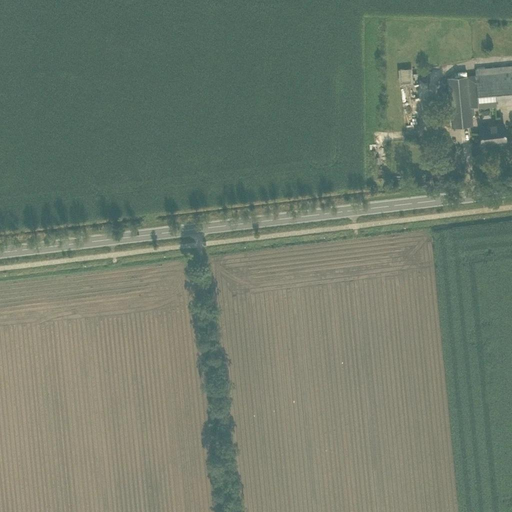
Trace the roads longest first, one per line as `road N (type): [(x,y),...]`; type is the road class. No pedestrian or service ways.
road 1 (secondary): [(0,252),(511,191)]
road 2 (track): [(196,231),(226,511)]
